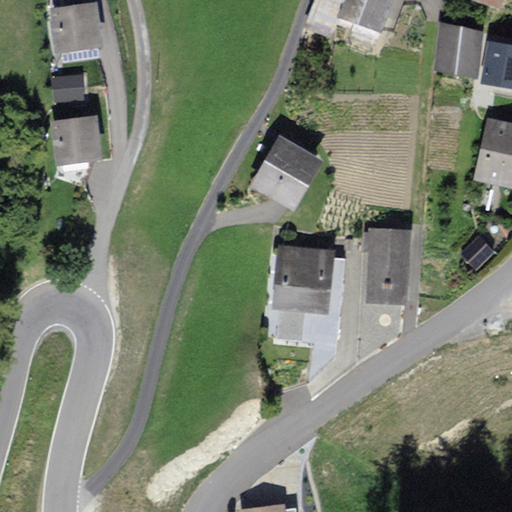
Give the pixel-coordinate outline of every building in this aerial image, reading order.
[(393,0),(321,0),(313,23),(333,31),(339,16),(381,33),(393,0)] [(94,4),(54,10),(59,48),(100,42),(94,4)] [(481,32),(443,27),(438,67),(476,72),(481,32)] [(511,46),(491,43),(485,79),(511,83),(511,46)] [(79,77),(55,79),(56,89),(80,87),(79,77)] [(81,96),(80,87),(56,89),(57,99),(81,96)] [(95,117),(54,123),(59,161),(100,155),(95,117)] [(511,189),(511,124),(491,120),(477,181),(511,189)] [(319,161),(280,138),(252,187),(290,209),(319,161)] [(409,233),(368,229),(366,251),(372,251),(367,300),(403,303),(409,233)] [(479,234),(460,252),(476,269),(495,251),(479,234)] [(332,249),(279,243),(271,307),(301,310),(298,339),(333,343),(342,259),(331,258),(332,249)] [(486,323),(458,328),(460,340),(488,335),(486,323)]
